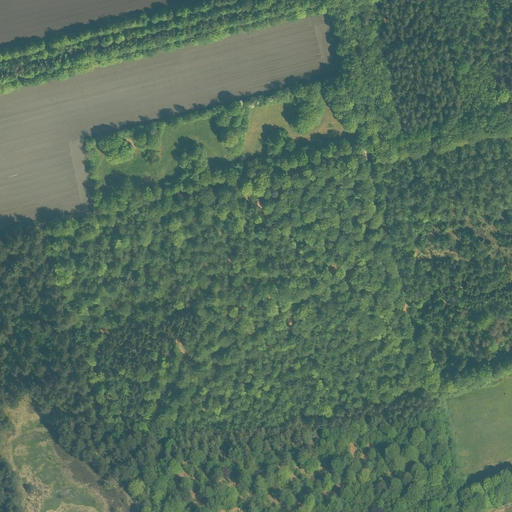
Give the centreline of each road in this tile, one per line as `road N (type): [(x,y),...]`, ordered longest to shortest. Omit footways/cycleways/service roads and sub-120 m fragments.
road 1 (tertiary): [(140,511),(146,430),(171,378),(339,273),(369,228),(373,180),(329,0)]
road 2 (track): [(374,142),(0,232)]
road 3 (track): [(139,511),(39,222)]
road 4 (track): [(511,109),(374,142)]
